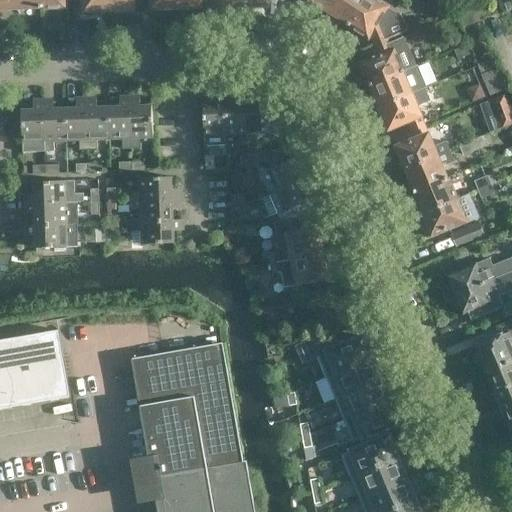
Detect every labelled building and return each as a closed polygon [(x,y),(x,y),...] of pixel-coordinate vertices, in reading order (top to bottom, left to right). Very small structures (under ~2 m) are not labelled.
[(39,0),(39,6),(41,6),(40,8),(65,7),(64,0),(39,0)] [(109,10),(109,0),(84,0),(85,10),(109,10)] [(133,0),(109,0),(109,10),(133,9),(133,0)] [(152,0),(153,8),(177,8),(176,0),(152,0)] [(312,0),(329,11),(335,0),(308,0),(310,1),(310,0),(312,0)] [(335,0),(329,11),(348,23),(347,25),(348,25),(363,0),(335,0)] [(388,40),(386,33),(399,13),(388,7),(376,0),(363,0),(348,25),(368,38),(372,33),(377,44),(388,40)] [(425,0),(431,14),(452,6),(449,0),(425,0)] [(508,0),(495,0),(501,14),(511,10),(508,0)] [(456,16),(461,29),(475,24),(474,23),(484,19),(479,7),(456,16)] [(433,26),(421,30),(425,40),(436,35),(433,26)] [(369,86),(404,72),(394,50),(393,51),(388,40),(377,44),(381,55),(360,64),(369,86)] [(468,46),(447,55),(451,65),(472,57),(468,46)] [(479,65),(492,96),(511,88),(503,67),(499,69),(495,58),(479,65)] [(379,107),(423,90),(415,69),(404,73),(404,72),(369,86),(369,87),(371,87),(379,107)] [(482,84),(469,90),(474,104),(488,98),(482,84)] [(424,126),(419,113),(417,108),(433,101),(428,88),(423,90),(379,107),(388,130),(409,121),(413,130),(424,126)] [(248,155),(249,168),(258,167),(257,154),(257,139),(266,133),(270,133),(277,137),(279,133),(281,133),(280,111),(269,111),(269,101),(257,101),(256,95),(246,96),(248,144),(248,155)] [(239,144),(248,144),(246,96),(236,96),(236,102),(224,102),(225,135),(238,134),(239,144)] [(225,135),(224,102),(213,103),(213,97),(202,97),(204,146),(214,145),(213,135),(225,135)] [(131,148),(129,100),(119,100),(119,106),(108,107),(109,139),(122,139),(122,149),(131,148)] [(129,100),(131,148),(140,148),(140,138),(153,138),(152,105),(140,106),(140,100),(129,100)] [(76,108),(65,108),(66,141),(79,140),(79,150),(88,150),(86,101),(76,102),(76,108)] [(109,139),(108,107),(97,107),(96,101),(86,101),(88,150),(97,150),(97,140),(109,139)] [(23,152),(36,152),(45,151),(43,103),(33,103),(33,109),(21,110),(23,152)] [(53,103),(43,103),(45,151),(54,151),(54,141),(66,141),(65,108),(54,109),(53,103)] [(497,112),(503,127),(511,123),(511,108),(511,106),(497,112)] [(405,169),(453,148),(449,140),(433,146),(424,126),(413,130),(416,139),(396,148),(405,169)] [(487,134),(462,145),(466,155),(491,144),(491,143),(495,141),(491,134),(488,135),(487,134)] [(453,148),(405,169),(413,189),(413,190),(412,191),(412,192),(446,177),(446,176),(445,177),(440,165),(445,163),(446,165),(458,160),(453,148)] [(289,160),(285,149),(271,154),(257,154),(258,167),(260,173),(259,177),(262,184),(265,185),(268,193),(313,174),(309,165),(303,167),(299,156),(289,160)] [(240,168),(249,168),(248,155),(240,155),(240,168)] [(205,169),(214,169),(213,156),(205,157),(205,169)] [(145,161),(132,162),(132,170),(145,170),(145,161)] [(132,170),(132,162),(119,162),(119,171),(132,170)] [(89,172),(89,163),(76,164),(76,172),(89,172)] [(102,163),(89,163),(89,172),(102,171),(102,163)] [(59,164),(46,165),(46,173),(59,173),(59,164)] [(46,173),(46,165),(33,165),(33,174),(46,173)] [(493,182),(498,180),(495,171),(490,173),(489,172),(476,178),(479,188),(493,182)] [(311,217),(305,202),(316,197),(311,186),(317,184),(313,174),(268,193),(270,196),(262,199),(269,216),(277,213),(280,221),(310,217),(311,217)] [(171,177),(139,178),(140,191),(130,191),(130,201),(178,199),(178,189),(172,189),(171,177)] [(421,213),(455,198),(446,177),(412,192),(421,213)] [(74,193),(73,180),(33,182),(34,194),(28,194),(28,204),(76,202),(84,202),(84,193),(74,193)] [(493,182),(479,188),(483,196),(497,191),(493,182)] [(107,201),(116,201),(115,188),(107,188),(107,201)] [(91,202),(99,202),(99,189),(90,189),(91,202)] [(455,198),(421,213),(431,235),(481,213),(472,191),(455,198)] [(231,203),(244,203),(244,194),(231,194),(231,203)] [(178,199),(130,201),(130,210),(140,209),(141,221),(141,222),(173,221),(173,220),(173,209),(179,209),(178,199)] [(116,201),(107,201),(108,214),(116,214),(116,201)] [(76,202),(28,204),(29,214),(35,214),(35,225),(67,224),(67,212),(77,211),(76,202)] [(99,202),(91,202),(91,215),(100,215),(99,202)] [(244,203),(231,203),(232,212),(245,211),(244,203)] [(312,229),(310,217),(280,221),(275,222),(278,235),(287,233),(291,259),(323,253),(318,227),(312,229)] [(180,231),(179,220),(173,220),(173,221),(141,222),(141,221),(131,222),(131,231),(132,244),(142,244),(174,243),(174,231),(180,231)] [(454,233),(459,246),(487,234),(482,221),(454,233)] [(78,233),(77,224),(77,223),(67,224),(35,225),(29,225),(30,236),(35,236),(36,248),(78,246),(77,233),(78,233)] [(96,242),(105,242),(104,229),(96,229),(96,242)] [(104,229),(105,242),(114,241),(113,229),(104,229)] [(270,263),(281,261),(279,250),(268,252),(270,263)] [(323,253),(291,259),(296,284),(328,278),(323,253)] [(493,281),(511,272),(511,260),(494,268),(490,259),(475,266),(474,263),(462,269),(464,273),(462,273),(461,272),(448,277),(456,296),(493,281)] [(281,261),(270,263),(272,274),(283,272),(281,261)] [(493,281),(456,296),(464,315),(477,309),(476,308),(478,307),(479,311),(492,305),(490,302),(491,302),(488,295),(497,291),(493,281)] [(59,330),(0,340),(0,393),(3,408),(71,396),(59,330)] [(487,370),(511,359),(511,339),(510,334),(477,348),(487,370)] [(326,375),(327,377),(374,358),(372,353),(371,353),(364,336),(340,346),(335,335),(313,345),(326,375)] [(336,398),(382,379),(375,363),(376,363),(374,358),(327,377),(316,382),(325,403),(336,398)] [(511,384),(511,359),(487,370),(496,391),(511,384)] [(382,379),(336,398),(344,419),(391,400),(389,395),(388,395),(382,379)] [(505,413),(511,409),(511,384),(496,391),(505,413)] [(295,392),(286,393),(288,406),(297,404),(295,392)] [(391,400),(344,419),(354,441),(400,422),(393,406),(394,405),(391,400)] [(302,436),(310,435),(308,422),(300,424),(302,436)] [(310,435),(302,436),(304,448),(313,447),(310,435)] [(351,477),(398,457),(396,452),(395,452),(388,436),(342,455),(351,477)] [(398,457),(351,477),(360,498),(406,479),(399,463),(400,462),(398,457)] [(256,511),(248,461),(153,477),(159,511),(256,511)] [(312,492),(321,490),(318,478),(310,479),(312,492)] [(413,494),(406,479),(360,498),(365,511),(384,511),(416,499),(413,494)] [(321,490),(312,492),(315,504),(323,502),(321,490)] [(416,499),(384,511),(419,511),(417,505),(418,505),(416,499)]
